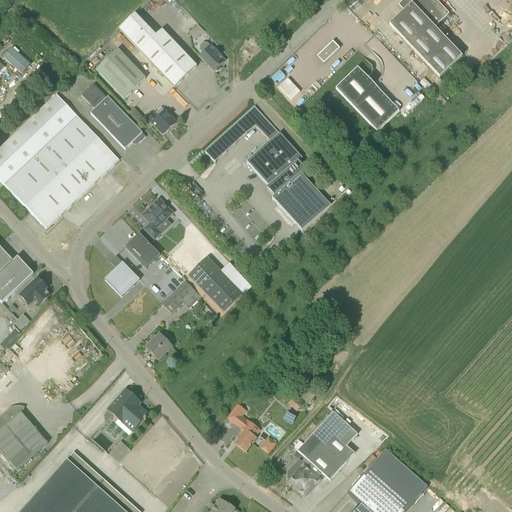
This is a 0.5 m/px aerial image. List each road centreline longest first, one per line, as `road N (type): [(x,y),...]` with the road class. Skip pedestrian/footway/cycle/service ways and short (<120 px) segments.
road 1 (residential): [(76,267),(88,235),(336,0)]
road 2 (residential): [(278,511),(222,471),(80,301),(76,267)]
